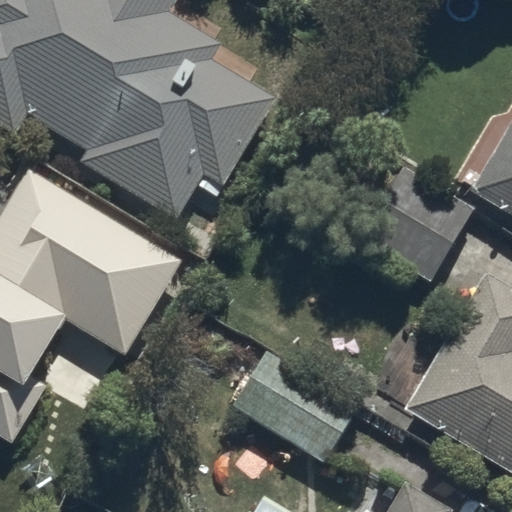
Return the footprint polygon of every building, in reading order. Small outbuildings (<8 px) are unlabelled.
[(0,0),(0,128),(15,138),(32,112),(88,148),(80,160),(173,220),(195,185),(216,198),(279,100),(212,57),(219,47),(166,13),(174,0),(0,0)] [(511,117),(468,187),(511,214),(511,117)] [(429,281),(471,209),(398,166),(355,239),(429,281)] [(189,271),(39,180),(0,243),(0,446),(18,458),(57,394),(46,387),(78,335),(130,367),(189,271)] [(511,288),(486,273),(405,407),(511,471),(511,288)] [(356,406),(263,351),(230,406),(324,462),(356,406)] [(449,511),(451,510),(403,481),(384,511),(449,511)] [(291,511),(260,494),(250,511),(291,511)]
